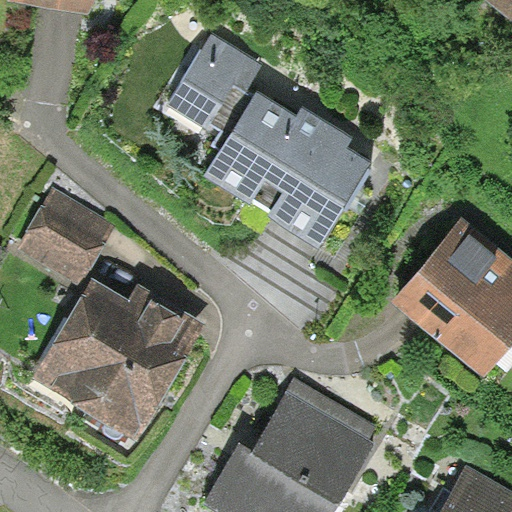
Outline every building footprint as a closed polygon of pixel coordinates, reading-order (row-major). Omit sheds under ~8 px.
[(0,0),(20,2),(45,11),(89,16),(92,5),(95,0),(0,0)] [(511,0),(482,0),(511,23),(511,0)] [(204,179),(320,251),(373,166),(348,151),(354,141),(302,109),(297,118),(258,94),(256,98),(247,92),(263,65),(213,34),(168,106),(227,142),(204,179)] [(54,188),(16,249),(80,288),(118,226),(54,188)] [(511,263),(460,221),(393,305),(485,379),(511,345),(511,263)] [(129,302),(93,280),(32,381),(136,444),(208,326),(139,285),(129,302)] [(213,511),(335,511),(384,431),(296,379),(252,454),(239,447),(204,506),(213,511)] [(511,511),(511,492),(468,466),(440,511),(511,511)]
